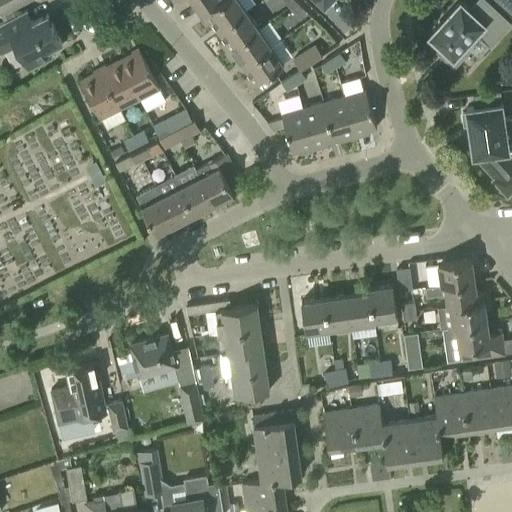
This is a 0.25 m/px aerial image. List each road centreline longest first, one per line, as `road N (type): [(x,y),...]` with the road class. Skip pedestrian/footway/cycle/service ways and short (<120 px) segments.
road 1 (residential): [(189,283),(424,246),(478,228)]
road 2 (residential): [(280,192),(259,142),(150,11)]
road 3 (residential): [(416,154),(377,51),(383,0)]
road 4 (residential): [(189,283),(183,238),(280,192)]
road 5 (residential): [(280,192),(416,154)]
